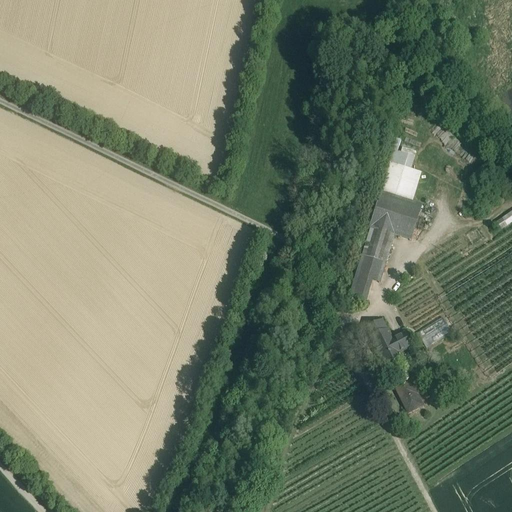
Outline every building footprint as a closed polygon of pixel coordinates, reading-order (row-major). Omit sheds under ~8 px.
[(414,158),(393,152),(389,165),(411,172),(414,158)] [(411,172),(389,165),(380,194),(383,195),(383,196),(411,205),(421,175),(411,172)] [(411,205),(383,196),(372,230),(395,237),(411,242),(421,208),(411,205)] [(498,228),(511,222),(511,212),(494,219),(498,228)] [(395,237),(372,230),(363,259),(386,266),(395,237)] [(363,259),(350,301),(366,305),(373,282),(380,285),(386,266),(363,259)] [(443,319),(417,334),(427,350),(453,335),(443,319)] [(383,323),(367,331),(372,340),(388,332),(383,323)] [(388,332),(372,340),(385,367),(392,363),(401,359),(399,354),(393,343),(388,332)] [(405,336),(393,343),(399,354),(411,348),(405,336)] [(419,378),(396,389),(409,414),(423,407),(416,394),(425,389),(419,378)]
